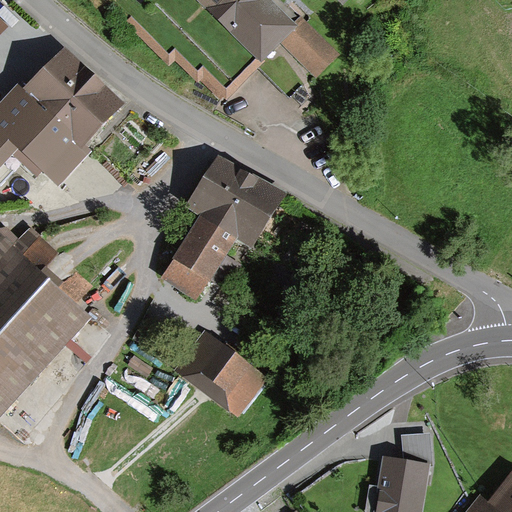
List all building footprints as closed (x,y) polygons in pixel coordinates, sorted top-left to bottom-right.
[(199,0),(262,61),(294,29),(264,0),(199,0)] [(66,58),(26,99),(80,150),(119,108),(66,58)] [(19,93),(0,113),(0,171),(21,150),(58,185),(86,155),(80,150),(26,99),(19,93)] [(280,194),(222,158),(191,207),(204,215),(165,277),(198,297),(237,233),(251,242),(280,194)] [(0,405),(87,317),(38,272),(56,253),(31,231),(19,243),(5,230),(0,231),(0,405)] [(198,332),(168,368),(224,414),(254,378),(198,332)] [(122,370),(154,398),(175,374),(143,346),(122,370)] [(419,511),(426,470),(387,463),(378,511),(419,511)] [(511,511),(511,483),(502,475),(470,511),(511,511)]
